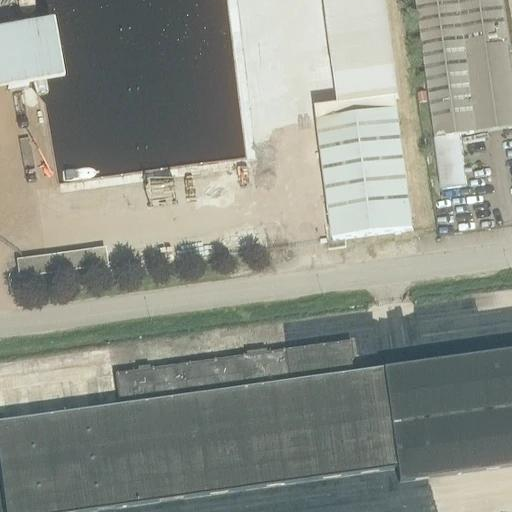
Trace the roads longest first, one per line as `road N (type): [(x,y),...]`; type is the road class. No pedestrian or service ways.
road 1 (unclassified): [(511,254),(0,325)]
road 2 (unknown): [(271,0),(294,153),(293,192),(283,209),(244,225),(11,254),(0,268)]
